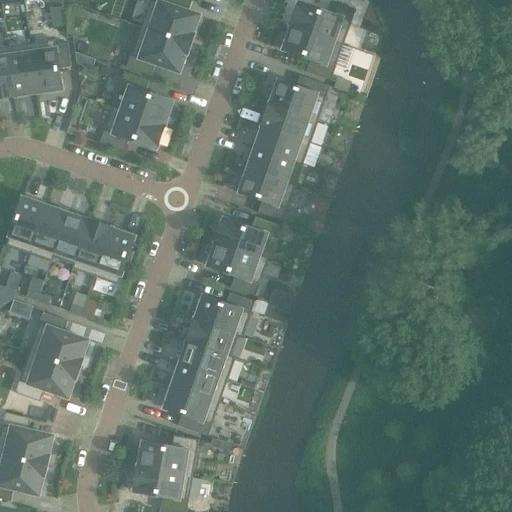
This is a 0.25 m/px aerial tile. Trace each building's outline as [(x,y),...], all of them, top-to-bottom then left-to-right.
[(151,0),(141,29),(191,46),(195,37),(194,36),(200,18),(189,14),(193,2),(188,0),(165,0),(164,5),(151,0)] [(298,8),(291,28),(292,28),(344,47),(357,11),(331,2),(327,14),(300,5),(299,8),(298,8)] [(292,28),(284,52),(311,62),(307,73),(332,82),(337,68),(327,65),(334,45),(344,48),(344,47),(292,28)] [(188,56),(191,46),(141,29),(127,69),(152,78),(156,66),(180,75),(187,56),(188,56)] [(58,54),(70,53),(69,45),(57,46),(56,42),(31,45),(38,95),(63,92),(60,70),(59,62),(58,54)] [(31,45),(9,48),(16,98),(38,95),(31,45)] [(9,48),(0,49),(0,100),(16,98),(15,98),(16,98),(9,48)] [(59,62),(71,61),(70,53),(58,54),(59,62)] [(59,62),(60,70),(72,69),(71,61),(59,62)] [(113,109),(165,127),(173,104),(146,94),(150,82),(125,74),(113,109)] [(279,83),(271,106),(319,123),(327,99),(319,97),(312,94),(304,92),(308,80),(301,78),(297,89),(279,83)] [(308,80),(304,92),(312,94),(316,83),(308,80)] [(316,83),(312,94),(319,97),(323,85),(316,83)] [(323,85),(319,97),(327,99),(331,88),(323,85)] [(271,106),(263,128),(264,128),(311,145),(319,123),(271,106)] [(113,109),(101,145),(126,153),(130,142),(157,151),(158,147),(159,147),(166,128),(165,127),(113,109)] [(264,128),(256,150),(304,166),(311,145),(264,128)] [(256,150),(249,171),(296,188),(304,166),(256,150)] [(249,171),(240,195),(263,203),(259,214),(284,223),(296,188),(249,171)] [(31,256),(47,208),(24,200),(7,247),(31,256)] [(47,208),(31,256),(52,263),(69,216),(47,208)] [(69,216),(52,263),(53,264),(55,259),(74,266),(73,270),(74,271),(90,223),(69,216)] [(223,224),(216,244),(217,245),(269,263),(281,227),(256,219),(252,230),(225,221),(224,225),(223,224)] [(90,223),(74,271),(95,278),(112,231),(112,230),(91,223),(90,223)] [(112,231),(95,278),(119,286),(127,264),(131,265),(135,254),(131,252),(136,239),(112,231)] [(217,245),(208,268),(235,278),(231,290),(256,298),(269,263),(217,245)] [(18,293),(23,278),(12,274),(6,289),(18,293)] [(39,303),(41,295),(30,291),(27,299),(39,303)] [(204,298),(196,322),(243,339),(256,303),(231,294),(227,306),(204,298)] [(39,303),(50,307),(53,299),(41,295),(39,303)] [(70,314),(82,318),(84,310),(73,306),(70,314)] [(93,322),(96,314),(84,310),(82,318),(93,322)] [(44,314),(30,354),(80,372),(83,362),(82,362),(89,343),(65,334),(69,323),(44,314)] [(196,322),(188,343),(188,344),(236,360),(236,359),(232,358),(239,338),(243,339),(196,322)] [(188,344),(181,365),(228,382),(236,360),(188,344)] [(30,354),(16,395),(41,403),(45,391),(69,400),(76,381),(80,372),(30,354)] [(181,365),(174,387),(221,403),(228,382),(181,365)] [(174,387),(165,410),(183,416),(179,428),(186,430),(190,419),(198,422),(205,424),(213,427),(221,403),(174,387)] [(6,414),(0,438),(0,456),(47,468),(50,458),(49,458),(54,438),(29,432),(32,420),(6,414)] [(190,419),(186,430),(194,433),(198,422),(190,419)] [(198,422),(194,433),(201,435),(205,424),(198,422)] [(205,424),(201,435),(209,438),(213,427),(205,424)] [(144,444),(139,469),(194,479),(200,442),(174,437),(172,449),(144,444)] [(0,456),(0,500),(12,503),(15,491),(40,497),(44,478),(45,478),(47,468),(0,456)] [(136,490),(135,494),(163,499),(161,511),(167,511),(187,511),(194,479),(139,469),(135,490),(136,490)]
